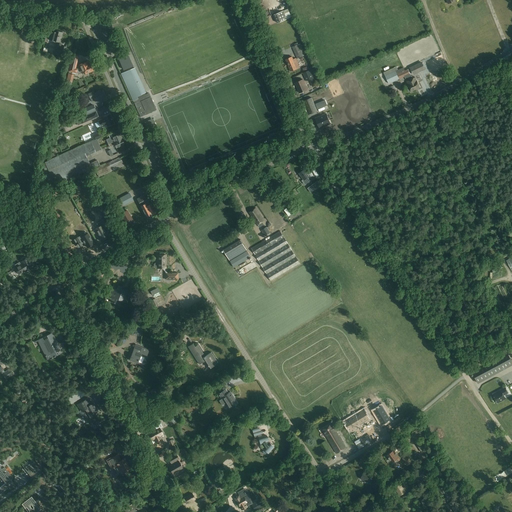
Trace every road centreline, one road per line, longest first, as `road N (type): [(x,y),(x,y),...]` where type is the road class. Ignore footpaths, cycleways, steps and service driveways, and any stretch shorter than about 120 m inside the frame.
road 1 (unclassified): [(322,475),(161,219)]
road 2 (unclassified): [(169,215),(83,20),(0,8)]
road 3 (unclassified): [(312,148),(465,375)]
road 4 (unclassified): [(183,511),(56,283)]
road 5 (tertiary): [(312,148),(432,97),(511,48)]
road 6 (unclassified): [(308,149),(246,0)]
road 7 (tertiary): [(169,215),(233,177),(308,149)]
road 8 (tertiary): [(56,283),(161,219)]
road 9 (unclassified): [(322,475),(423,410)]
